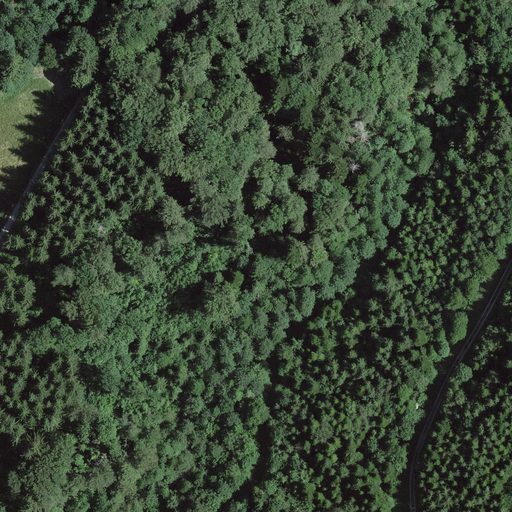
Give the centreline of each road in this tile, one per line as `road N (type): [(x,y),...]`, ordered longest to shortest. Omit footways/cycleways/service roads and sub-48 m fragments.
road 1 (track): [(414,511),(421,445),(511,264)]
road 2 (track): [(0,240),(90,80),(114,0)]
